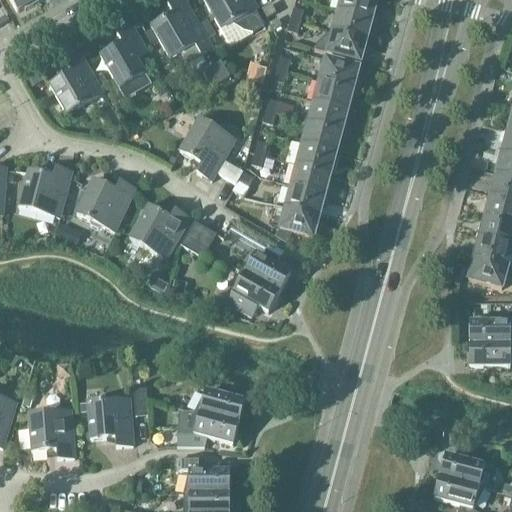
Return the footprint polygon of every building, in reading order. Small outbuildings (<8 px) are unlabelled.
[(36,6),(32,0),(8,0),(17,15),(24,10),(26,12),(36,6)] [(67,20),(94,12),(90,0),(78,0),(62,5),(67,20)] [(213,51),(207,41),(183,0),(182,0),(168,9),(172,17),(151,30),(158,42),(170,63),(181,56),(187,67),(213,51)] [(202,0),(221,33),(232,27),(243,33),(250,35),(264,26),(256,13),(258,12),(251,0),(202,0)] [(371,0),(341,0),(338,14),(370,22),(376,1),(371,0)] [(271,7),(263,12),(267,20),(276,15),(271,7)] [(290,23),(300,26),(304,14),(293,11),(290,23)] [(338,14),(332,35),(366,44),(366,42),(365,42),(370,22),(338,14)] [(270,25),(274,32),(281,28),(277,21),(270,25)] [(208,23),(199,28),(207,41),(215,36),(208,23)] [(300,26),(290,23),(287,35),(297,37),(300,26)] [(122,47),(100,59),(119,92),(145,77),(139,67),(150,60),(132,29),(117,38),(122,47)] [(151,30),(144,34),(151,46),(158,42),(151,30)] [(315,53),(327,56),(360,65),(366,44),(332,35),(329,34),(316,49),(315,53)] [(89,40),(75,48),(81,58),(95,50),(89,40)] [(71,76),(49,88),(67,118),(104,97),(81,58),(66,67),(71,76)] [(277,73),(287,76),(290,64),(280,61),(277,73)] [(325,62),(319,84),(353,93),(359,71),(325,62)] [(203,75),(212,90),(229,80),(221,65),(203,75)] [(287,76),(277,73),(274,84),(284,87),(287,76)] [(39,74),(24,83),(28,90),(44,81),(39,74)] [(101,76),(94,80),(99,89),(106,85),(101,76)] [(352,94),(353,93),(319,84),(314,105),(346,114),(351,94),(352,94)] [(165,89),(158,92),(160,97),(167,94),(165,89)] [(265,115),(276,117),(279,106),(269,103),(265,115)] [(314,105),(308,126),(340,135),(346,114),(314,105)] [(279,106),(276,117),(291,121),(294,110),(279,106)] [(276,117),(265,115),(262,126),(273,129),(276,117)] [(198,122),(179,155),(200,167),(195,176),(211,185),(235,143),(198,122)] [(120,124),(109,130),(117,144),(128,138),(120,124)] [(308,126),(302,147),(335,156),(340,135),(308,126)] [(503,157),(511,159),(511,136),(509,136),(503,157)] [(291,144),(285,165),(297,168),(329,177),(335,156),(302,147),(291,144)] [(254,157),(265,160),(268,148),(257,145),(254,157)] [(265,160),(254,157),(251,169),(261,171),(265,160)] [(511,159),(503,157),(497,178),(511,181),(511,159)] [(297,168),(291,189),(323,198),(329,177),(297,168)] [(28,174),(19,210),(60,221),(72,175),(55,170),(53,180),(28,174)] [(6,175),(6,185),(13,186),(14,175),(6,175)] [(237,185),(247,191),(253,182),(242,176),(237,185)] [(491,197),(491,198),(511,203),(511,181),(497,178),(492,198),(491,197)] [(115,194),(92,183),(77,218),(89,223),(91,228),(98,232),(103,230),(115,236),(135,192),(119,185),(115,194)] [(247,191),(237,185),(231,194),(242,200),(247,191)] [(291,189),(285,210),(319,219),(319,218),(318,218),(323,198),(291,189)] [(511,203),(491,198),(485,219),(511,226),(511,203)] [(149,209),(130,242),(166,263),(190,222),(175,213),(170,222),(149,209)] [(313,241),(319,219),(285,210),(280,232),(313,241)] [(486,221),(481,240),(511,248),(511,226),(485,219),(485,220),(486,221)] [(205,231),(195,225),(181,248),(192,254),(205,231)] [(216,237),(205,231),(192,254),(203,261),(216,237)] [(474,260),(474,261),(507,270),(511,252),(511,248),(481,240),(475,260),(474,260)] [(270,247),(265,257),(272,261),(278,251),(270,247)] [(237,271),(236,271),(279,296),(291,277),(255,257),(253,260),(240,273),(237,271)] [(502,292),(507,270),(474,261),(468,283),(502,292)] [(235,292),(233,295),(227,306),(252,320),(258,310),(268,316),(279,296),(236,271),(236,272),(240,274),(235,292)] [(154,276),(147,288),(163,297),(169,285),(154,276)] [(175,283),(172,295),(184,297),(187,285),(175,283)] [(469,326),(469,348),(511,348),(511,336),(510,329),(510,326),(469,326)] [(510,367),(511,359),(511,348),(469,348),(469,370),(510,370),(510,367)] [(146,392),(133,393),(135,420),(148,419),(146,392)] [(27,395),(23,407),(30,409),(34,398),(27,395)] [(204,398),(195,415),(238,427),(244,405),(205,395),(204,398)] [(17,407),(0,401),(0,451),(3,452),(17,407)] [(134,450),(129,402),(87,406),(88,415),(90,443),(115,441),(116,451),(134,450)] [(36,417),(29,417),(32,455),(56,453),(57,463),(75,462),(71,414),(51,416),(47,412),(39,413),(36,417)] [(193,438),(177,438),(159,438),(159,451),(204,451),(207,441),(233,448),(238,427),(195,415),(194,434),(193,438)] [(484,470),(445,459),(439,480),(483,492),(484,473),(483,473),(484,470)] [(184,497),(229,497),(229,475),(204,475),(204,463),(176,463),(176,475),(188,475),(188,478),(184,497)] [(483,492),(439,480),(434,502),(460,509),(458,511),(472,511),(473,509),(474,509),(483,492)] [(141,486),(133,486),(134,499),(142,498),(141,486)] [(511,491),(504,489),(502,497),(511,499),(511,491)] [(184,497),(183,511),(228,511),(229,497),(184,497)] [(501,499),(499,509),(508,511),(511,502),(501,499)]
